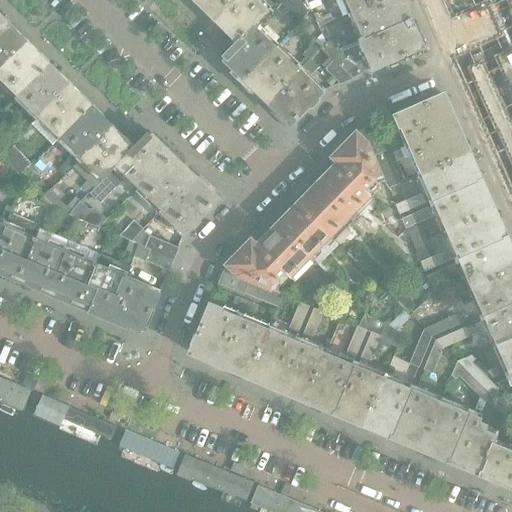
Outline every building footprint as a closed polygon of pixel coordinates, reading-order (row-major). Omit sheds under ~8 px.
[(258,0),(194,0),(193,2),(203,12),(205,10),(227,31),(225,33),(236,44),(253,25),(260,18),(263,22),(272,13),(258,0)] [(334,0),(342,17),(350,13),(362,40),(409,19),(404,7),(400,8),(396,0),(334,0)] [(332,21),(329,15),(315,21),(318,28),(332,21)] [(345,58),(338,65),(351,79),(361,75),(373,69),(422,48),(409,19),(362,40),(359,41),(360,42),(339,51),(345,58)] [(37,55),(26,44),(15,33),(17,31),(7,21),(0,28),(0,80),(16,97),(49,63),(39,53),(37,55)] [(241,82),(276,47),(253,25),(236,44),(221,58),(234,70),(231,73),(241,82)] [(346,47),(343,40),(335,44),(340,49),(346,47)] [(309,60),(319,49),(320,48),(314,42),(303,55),(305,57),(298,65),(301,68),(309,60)] [(345,58),(331,43),(324,43),(320,48),(319,49),(329,58),(338,65),(345,58)] [(290,125),(321,93),(298,69),(276,47),(241,82),(251,93),(254,90),(266,102),(270,105),(267,108),(286,127),(289,124),(290,125)] [(338,65),(329,58),(322,66),(325,69),(325,70),(339,84),(351,79),(338,65)] [(310,76),(317,68),(309,60),(301,68),(310,76)] [(80,97),(69,85),(58,75),(60,73),(49,63),(16,97),(58,138),(92,105),(82,95),(80,97)] [(468,151),(443,95),(396,116),(408,146),(421,175),(469,154),(468,151)] [(78,158),(102,180),(135,147),(124,136),(122,138),(100,117),(102,115),(92,105),(58,138),(78,158)] [(385,151),(375,125),(363,131),(374,156),(385,151)] [(395,127),(384,132),(392,152),(404,147),(395,127)] [(364,193),(379,179),(383,178),(381,173),(379,168),(376,162),(375,158),(374,156),(363,131),(355,134),(332,158),(337,163),(317,184),(352,218),(370,199),(364,193)] [(139,188),(174,152),(164,141),(161,144),(149,132),(135,147),(102,180),(89,194),(100,204),(122,182),(132,181),(139,188)] [(13,146),(4,155),(22,174),(31,165),(13,146)] [(405,158),(401,149),(392,153),(396,162),(405,158)] [(385,151),(374,156),(375,158),(376,162),(388,157),(386,153),(385,151)] [(208,185),(200,177),(198,179),(197,180),(191,174),(182,165),(185,162),(174,152),(139,188),(184,233),(217,199),(216,198),(218,195),(208,185)] [(494,211),(469,154),(421,175),(446,232),(494,211)] [(388,157),(376,162),(379,168),(390,162),(388,157)] [(69,158),(57,170),(63,176),(75,164),(69,158)] [(390,162),(379,168),(381,173),(392,168),(390,162)] [(392,168),(381,173),(383,178),(383,179),(395,173),(392,168)] [(395,173),(383,179),(386,184),(397,179),(395,173)] [(397,179),(386,184),(388,190),(400,185),(397,179)] [(350,234),(343,227),(352,218),(317,184),(276,225),(311,259),(332,238),(339,245),(350,234)] [(425,204),(421,194),(411,199),(415,208),(425,204)] [(415,208),(411,199),(405,201),(410,211),(415,208)] [(410,211),(405,201),(400,203),(404,213),(410,211)] [(404,213),(400,203),(395,206),(399,215),(404,213)] [(35,238),(39,228),(9,215),(12,209),(6,207),(0,220),(0,273),(18,281),(35,238)] [(432,218),(428,209),(427,208),(417,213),(421,222),(432,218)] [(53,224),(57,212),(48,209),(44,221),(53,224)] [(400,222),(395,210),(384,215),(389,227),(400,222)] [(511,271),(511,251),(507,239),(494,211),(446,232),(471,289),(511,271)] [(421,222),(417,213),(412,215),(416,225),(418,224),(421,222)] [(416,225),(412,215),(406,218),(411,227),(416,225)] [(376,233),(370,228),(371,227),(362,218),(357,224),(366,232),(372,238),(376,233)] [(411,227),(406,218),(401,220),(405,229),(411,227)] [(131,242),(143,230),(134,221),(119,237),(129,241),(131,242)] [(83,235),(86,225),(78,222),(75,232),(83,235)] [(366,232),(357,224),(354,227),(363,236),(366,232)] [(426,240),(418,224),(416,225),(411,227),(405,229),(406,230),(405,230),(409,237),(413,246),(426,240)] [(293,278),(311,259),(276,225),(256,245),(251,240),(227,264),(224,271),(252,283),(257,285),(262,287),(268,289),(272,291),(275,284),(287,272),(293,278)] [(409,237),(405,230),(397,238),(403,244),(409,237)] [(78,306),(96,264),(35,238),(18,281),(78,306)] [(177,250),(152,239),(149,238),(145,248),(150,250),(173,260),(177,250)] [(433,257),(426,241),(426,240),(413,246),(420,262),(433,257)] [(138,245),(131,242),(129,241),(124,253),(133,256),(138,245)] [(173,260),(150,250),(146,261),(168,271),(173,260)] [(451,261),(446,251),(436,256),(440,265),(451,261)] [(144,329),(158,294),(125,280),(128,275),(130,268),(100,255),(96,264),(78,306),(138,331),(144,329)] [(440,265),(436,256),(433,257),(431,258),(435,268),(440,265)] [(435,268),(431,258),(425,260),(430,270),(435,268)] [(330,269),(320,260),(317,264),(326,273),(330,269)] [(430,270),(425,260),(420,262),(425,272),(430,270)] [(409,269),(404,264),(401,268),(406,272),(409,269)] [(457,274),(453,265),(442,270),(446,279),(457,274)] [(446,279),(442,270),(437,272),(441,281),(446,279)] [(247,295),(252,283),(224,271),(218,285),(246,297),(247,295)] [(511,338),(511,271),(471,289),(496,346),(511,338)] [(441,281),(437,272),(432,275),(436,284),(441,281)] [(436,284),(432,275),(426,277),(431,286),(436,284)] [(399,297),(390,279),(381,288),(395,302),(399,297)] [(252,283),(247,295),(252,298),(257,285),(252,283)] [(257,285),(252,298),(257,300),(262,287),(257,285)] [(440,302),(433,285),(430,287),(427,292),(427,301),(432,306),(440,302)] [(262,287),(257,300),(262,302),(268,289),(262,287)] [(268,289),(262,302),(268,304),(273,291),(272,291),(268,289)] [(294,295),(280,289),(278,294),(283,296),(291,300),(294,295)] [(273,291),(268,304),(273,306),(278,294),(273,291)] [(278,294),(273,306),(278,309),(283,296),(278,294)] [(244,309),(247,301),(235,296),(232,304),(244,309)] [(409,308),(401,300),(397,304),(405,312),(409,308)] [(255,316),(259,306),(247,301),(244,309),(243,311),(255,316)] [(307,312),(309,307),(299,303),(297,308),(307,312)] [(249,378),(269,331),(210,306),(190,353),(249,378)] [(416,322),(426,312),(420,307),(410,316),(416,322)] [(304,318),(307,312),(297,308),(294,314),(304,318)] [(321,318),(323,313),(313,309),(311,314),(321,318)] [(302,323),(304,318),(294,314),(292,319),(302,323)] [(318,324),(321,318),(311,314),(308,320),(318,324)] [(384,326),(365,314),(358,327),(366,331),(371,333),(379,336),(384,326)] [(459,314),(451,318),(455,327),(463,324),(459,314)] [(402,333),(398,328),(388,317),(384,326),(379,336),(381,337),(379,341),(396,348),(402,333)] [(451,318),(443,321),(447,330),(455,327),(451,318)] [(298,333),(302,323),(292,319),(288,329),(298,333)] [(316,329),(318,324),(308,320),(306,325),(316,329)] [(443,321),(435,325),(439,334),(447,330),(443,321)] [(312,339),(316,329),(306,325),(302,335),(312,339)] [(431,337),(439,334),(435,325),(423,330),(431,337)] [(364,336),(366,331),(358,327),(357,327),(354,332),(364,336)] [(465,328),(459,331),(463,341),(469,338),(465,329),(465,328)] [(426,351),(431,337),(423,330),(416,347),(426,351)] [(306,402),(326,355),(269,331),(249,378),(306,402)] [(459,331),(452,334),(456,343),(463,341),(459,331)] [(362,342),(364,336),(354,332),(352,337),(362,342)] [(379,341),(381,337),(379,336),(371,333),(369,338),(378,342),(379,341)] [(452,334),(446,337),(450,346),(456,343),(452,334)] [(360,347),(362,342),(352,337),(350,343),(360,347)] [(443,349),(450,346),(446,337),(435,341),(443,349)] [(376,348),(378,342),(369,338),(366,343),(376,348)] [(511,338),(496,346),(511,382),(511,338)] [(438,362),(443,349),(435,341),(428,358),(438,362)] [(355,358),(360,347),(350,343),(345,353),(355,358)] [(374,353),(376,348),(366,343),(364,349),(374,353)] [(369,364),(374,353),(364,349),(359,360),(369,364)] [(363,426),(383,379),(326,355),(306,402),(363,426)] [(465,370),(472,364),(475,360),(471,356),(456,361),(465,370)] [(412,358),(409,364),(418,369),(421,362),(412,358)] [(428,358),(426,362),(436,366),(438,362),(428,358)] [(465,370),(456,361),(451,376),(455,380),(458,377),(465,370)] [(426,362),(425,367),(434,371),(436,366),(426,362)] [(472,364),(465,370),(469,374),(476,368),(472,364)] [(425,367),(423,371),(432,375),(434,371),(425,367)] [(476,368),(469,374),(474,378),(480,372),(476,368)] [(499,376),(496,368),(486,373),(493,379),(499,376)] [(465,370),(458,377),(462,381),(469,374),(465,370)] [(480,372),(474,378),(478,383),(484,376),(480,372)] [(469,374),(462,381),(465,384),(466,386),(474,378),(469,374)] [(31,386),(34,378),(26,375),(23,383),(31,386)] [(484,376),(478,383),(482,387),(488,380),(484,376)] [(474,378),(466,386),(471,390),(478,383),(474,378)] [(420,449),(440,403),(383,379),(363,426),(420,449)] [(0,403),(22,413),(30,392),(0,380),(0,403)] [(488,380),(482,387),(486,391),(493,384),(488,380)] [(478,383),(471,390),(475,394),(482,387),(478,383)] [(493,384),(486,391),(492,397),(498,390),(493,384)] [(482,387),(475,394),(479,398),(486,391),(482,387)] [(492,397),(486,391),(479,398),(475,409),(481,412),(485,403),(485,404),(492,397)] [(486,457),(495,437),(483,432),(485,426),(478,423),(479,419),(458,410),(462,400),(446,394),(441,403),(440,403),(420,449),(481,475),(488,458),(486,457)] [(112,441),(117,429),(41,397),(32,417),(98,446),(102,437),(112,441)] [(118,423),(121,416),(112,412),(109,419),(118,423)] [(511,487),(511,421),(510,426),(511,428),(511,429),(503,439),(496,434),(495,437),(486,457),(488,458),(481,475),(511,487)] [(170,470),(177,454),(127,434),(121,450),(170,470)] [(246,502),(253,484),(181,456),(174,472),(223,492),(220,500),(239,508),(242,500),(246,502)] [(289,486),(283,483),(279,493),(285,496),(289,486)] [(316,511),(257,487),(250,503),(252,504),(249,510),(255,511),(316,511)]
